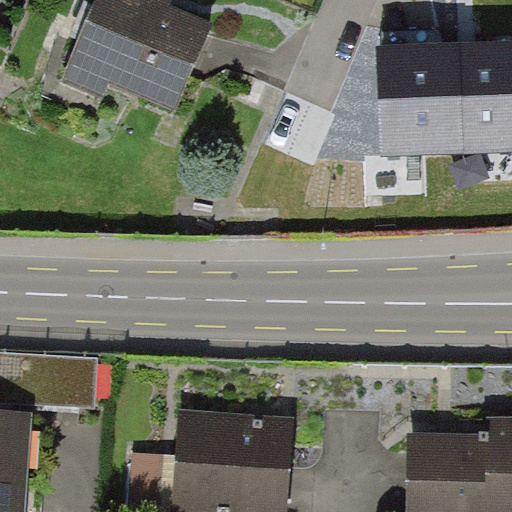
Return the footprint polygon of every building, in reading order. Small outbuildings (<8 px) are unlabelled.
[(216,34),(140,0),(91,0),(54,82),(103,104),(111,85),(180,116),(216,34)] [(440,29),(371,31),(375,159),(453,157),(454,183),(511,181),(511,81),(511,46),(441,48),(440,29)] [(2,356),(1,405),(102,406),(103,357),(2,356)] [(173,511),(273,511),(280,429),(180,422),(173,511)] [(0,511),(9,511),(16,425),(0,424),(0,511)] [(399,511),(511,511),(511,427),(484,428),(484,446),(399,446),(399,511)]
